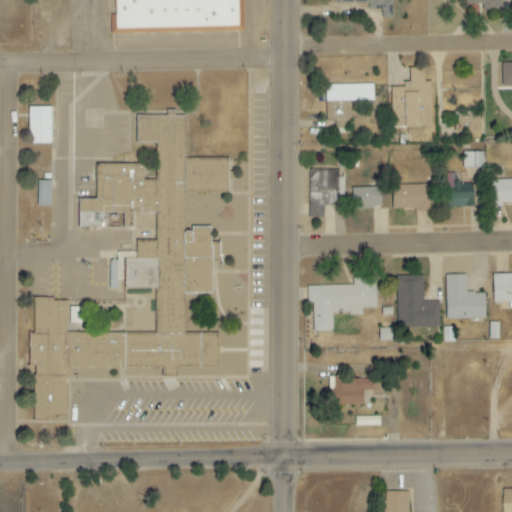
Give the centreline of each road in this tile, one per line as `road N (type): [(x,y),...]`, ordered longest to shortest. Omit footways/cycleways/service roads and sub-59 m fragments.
road 1 (tertiary): [(0,464),(511,452)]
road 2 (tertiary): [(283,457),(283,0)]
road 3 (residential): [(7,464),(15,66)]
road 4 (residential): [(0,65),(102,67),(283,53)]
road 5 (residential): [(283,53),(511,42)]
road 6 (residential): [(511,241),(283,247)]
